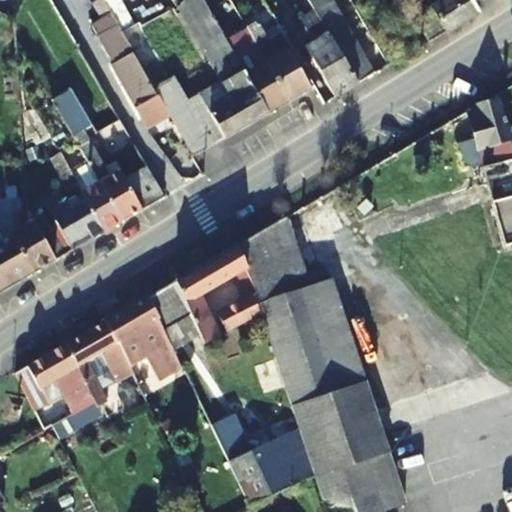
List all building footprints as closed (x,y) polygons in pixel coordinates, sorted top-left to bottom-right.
[(97,41),(119,29),(105,4),(104,3),(103,0),(92,6),(101,22),(90,29),(97,41)] [(245,77),(201,0),(180,0),(176,3),(234,104),(213,116),(198,125),(182,97),(164,107),(165,109),(171,120),(193,158),(226,140),(267,116),(245,77)] [(426,45),(477,15),(472,5),(470,0),(442,0),(444,4),(413,22),(426,45)] [(344,21),(333,3),(314,13),(356,86),(374,76),(356,42),(371,32),(359,12),(344,21)] [(334,99),(356,86),(314,13),(304,20),(311,33),(306,36),(311,45),(304,50),(334,99)] [(177,90),(139,23),(122,34),(134,54),(134,55),(159,99),(177,90)] [(119,29),(97,41),(100,46),(122,34),(119,29)] [(134,54),(122,34),(100,46),(112,67),(134,54)] [(251,37),(259,51),(265,47),(257,34),(251,37)] [(243,42),(252,55),(259,51),(251,37),(243,42)] [(267,64),(290,103),(309,92),(288,52),(267,64)] [(142,122),(165,109),(159,99),(134,55),(134,54),(112,67),(110,68),(142,122)] [(245,77),(267,116),(290,103),(267,64),(245,77)] [(71,89),(53,98),(70,135),(89,127),(71,89)] [(511,141),(501,99),(473,107),(465,112),(500,248),(511,245),(511,141)] [(171,120),(165,109),(142,122),(147,133),(171,120)] [(166,199),(149,167),(126,180),(121,172),(110,177),(92,143),(82,149),(91,166),(101,185),(123,224),(166,199)] [(72,179),(62,162),(54,166),(64,184),(72,179)] [(101,185),(91,166),(72,179),(82,196),(101,185)] [(105,235),(123,224),(101,185),(82,196),(105,235)] [(74,253),(105,235),(82,196),(51,214),(74,253)] [(17,219),(17,209),(9,210),(9,231),(31,219),(30,212),(17,219)] [(4,234),(9,231),(9,210),(0,210),(0,217),(0,223),(0,225),(1,230),(4,234)] [(31,219),(55,259),(68,251),(44,212),(31,219)] [(287,218),(236,248),(252,277),(256,284),(258,283),(260,291),(268,315),(328,511),(382,511),(403,505),(327,261),(304,269),(287,218)] [(31,219),(9,231),(35,276),(58,264),(55,259),(31,219)] [(0,236),(0,295),(35,276),(9,231),(4,234),(0,236)] [(236,248),(177,282),(203,338),(207,347),(227,336),(211,301),(252,277),(236,248)] [(175,352),(203,338),(177,282),(149,298),(175,352)] [(260,291),(224,311),(233,333),(268,315),(260,291)] [(182,366),(175,352),(149,298),(108,323),(120,347),(126,360),(130,367),(143,359),(152,374),(158,370),(163,377),(182,366)] [(68,346),(81,370),(94,363),(105,357),(111,368),(121,363),(126,360),(120,347),(108,323),(68,346)] [(36,391),(37,390),(46,407),(54,404),(50,396),(64,389),(77,414),(98,401),(81,370),(68,346),(24,371),(36,391)] [(126,360),(121,363),(132,384),(137,382),(130,367),(126,360)] [(111,400),(94,363),(81,370),(98,401),(77,414),(56,425),(62,438),(110,411),(106,402),(111,400)] [(32,397),(39,411),(46,407),(37,390),(36,391),(24,371),(17,375),(23,383),(32,397)] [(309,479),(288,433),(250,450),(234,413),(210,424),(248,507),(309,479)]
